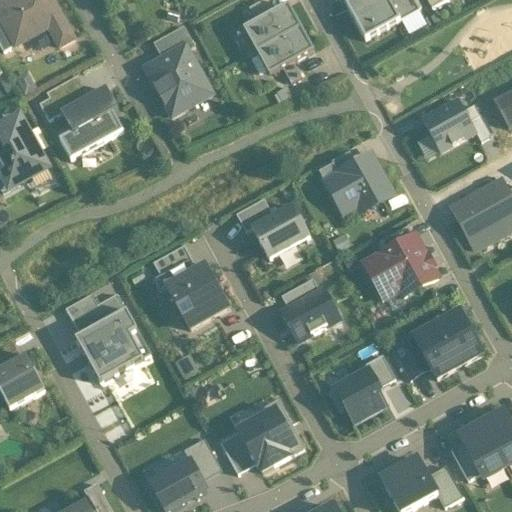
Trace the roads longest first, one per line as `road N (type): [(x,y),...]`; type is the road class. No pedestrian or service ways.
road 1 (residential): [(341,472),(216,244)]
road 2 (residential): [(140,511),(36,330)]
road 3 (residential): [(182,178),(80,0)]
road 4 (residential): [(341,472),(511,379)]
road 5 (residential): [(511,365),(429,206)]
